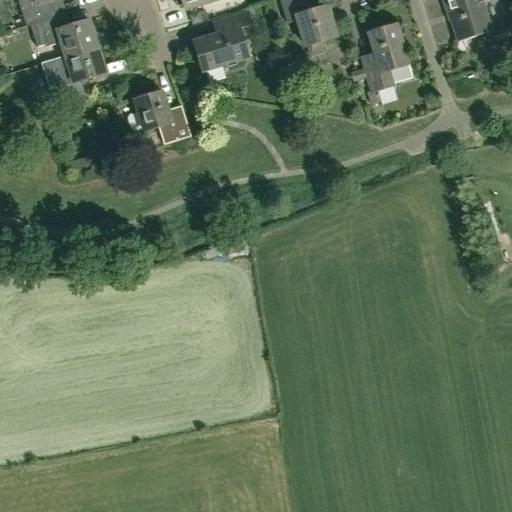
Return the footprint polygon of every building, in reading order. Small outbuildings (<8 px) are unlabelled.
[(61,0),(22,0),(18,1),(26,28),(31,26),(54,19),(50,4),(61,0)] [(218,0),(175,0),(178,7),(184,6),(185,10),(218,0)] [(306,47),(336,37),(327,7),(315,11),(311,0),(279,0),(287,23),(298,20),(306,47)] [(481,2),(487,0),(443,0),(447,12),(450,12),(458,39),(490,29),(481,2)] [(54,19),(31,26),(37,48),(48,45),(49,47),(61,43),(66,57),(97,47),(89,21),(70,26),(66,15),(54,19)] [(242,40),(254,36),(247,15),(214,25),(218,36),(195,43),(204,71),(247,58),(242,40)] [(363,65),(368,81),(372,93),(368,94),(371,105),(381,102),(378,91),(393,86),(388,71),(408,65),(396,26),(368,34),(377,61),(363,65)] [(105,74),(97,47),(66,57),(70,71),(57,74),(58,77),(47,80),(54,102),(90,91),(87,80),(105,74)] [(135,101),(138,113),(130,115),(127,120),(131,131),(135,133),(144,130),(144,132),(158,128),(164,146),(191,138),(182,107),(168,111),(162,92),(135,101)] [(93,167),(90,157),(81,160),(79,153),(65,157),(70,173),(80,170),(81,171),(93,167)]
